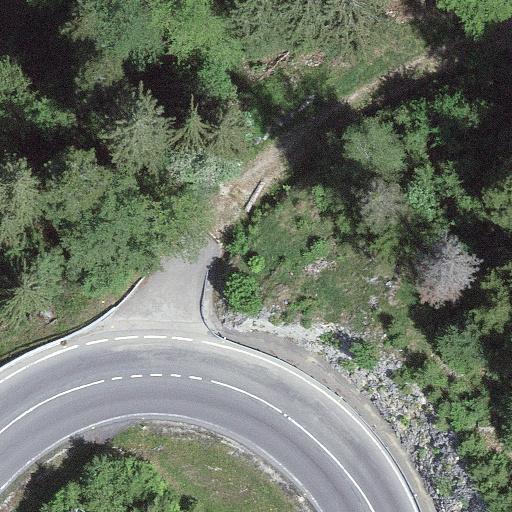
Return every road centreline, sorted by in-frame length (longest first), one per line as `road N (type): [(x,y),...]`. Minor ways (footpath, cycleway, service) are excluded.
road 1 (track): [(141,376),(205,228),(348,107),(511,36)]
road 2 (secondary): [(373,511),(300,425),(234,387),(199,378),(112,378),(65,392),(0,433)]
